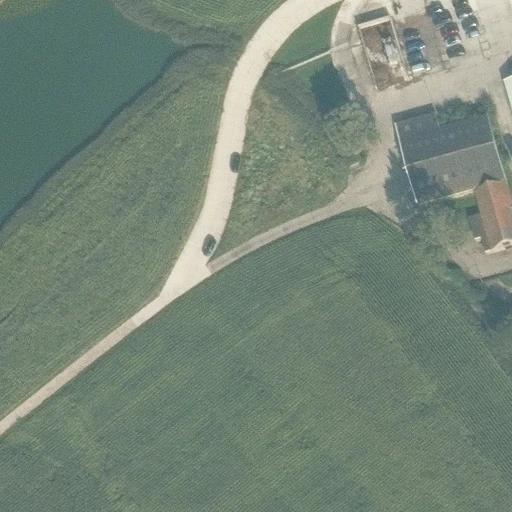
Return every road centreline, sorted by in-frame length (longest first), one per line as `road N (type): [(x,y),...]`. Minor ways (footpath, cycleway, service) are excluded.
road 1 (unclassified): [(0,430),(234,254),(388,189)]
road 2 (track): [(388,189),(351,60),(354,20),(375,0)]
road 3 (unknown): [(366,111),(511,70)]
